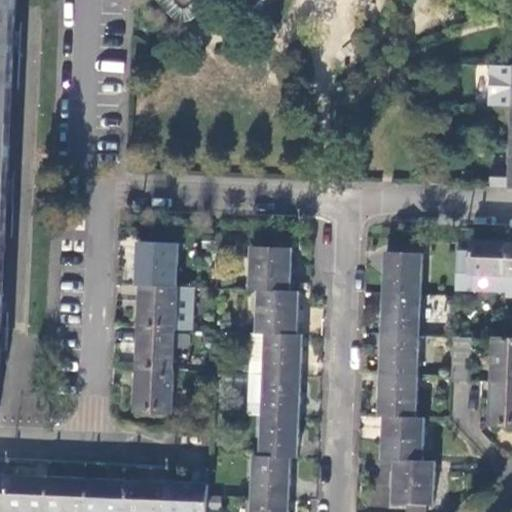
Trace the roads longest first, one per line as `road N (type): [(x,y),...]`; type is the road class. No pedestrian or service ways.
road 1 (residential): [(80,186),(101,208),(90,442),(0,437)]
road 2 (residential): [(335,511),(352,195)]
road 3 (residential): [(80,186),(352,195)]
road 4 (residential): [(89,0),(80,186)]
road 5 (residential): [(352,195),(511,199)]
